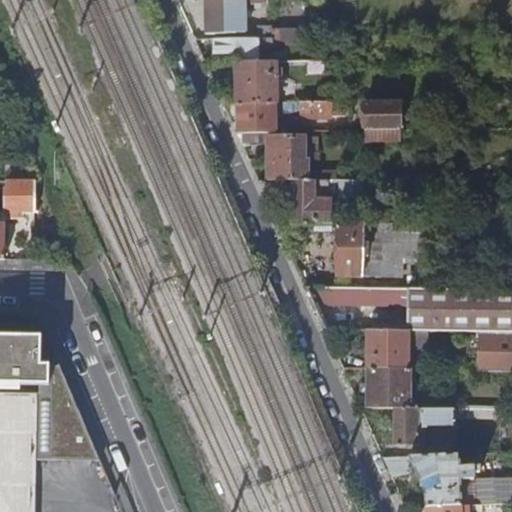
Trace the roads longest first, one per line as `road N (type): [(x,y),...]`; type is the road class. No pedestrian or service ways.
road 1 (residential): [(387,511),(324,351),(160,0)]
road 2 (unclassified): [(157,511),(66,298),(50,286),(0,286)]
